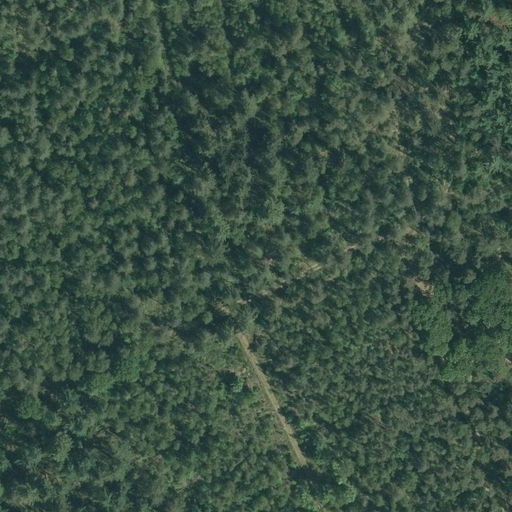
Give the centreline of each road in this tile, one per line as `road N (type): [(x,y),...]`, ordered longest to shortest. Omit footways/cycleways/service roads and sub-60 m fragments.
road 1 (track): [(220,310),(511,180)]
road 2 (track): [(220,310),(153,0)]
road 3 (track): [(505,511),(394,231)]
road 4 (track): [(0,404),(220,310)]
road 5 (track): [(327,511),(232,314),(220,310)]
